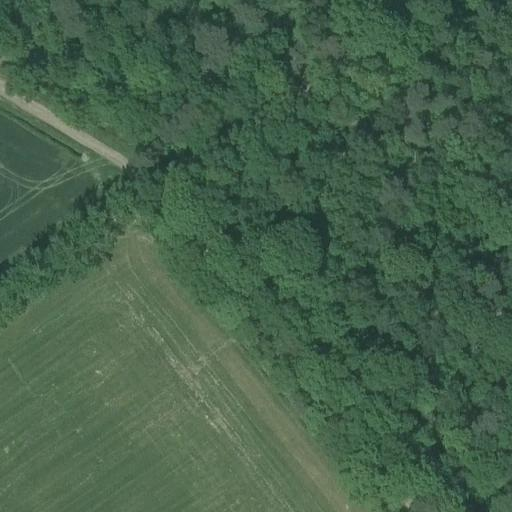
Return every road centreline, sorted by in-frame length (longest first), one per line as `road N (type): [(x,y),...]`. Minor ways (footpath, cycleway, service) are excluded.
road 1 (track): [(156,190),(410,511)]
road 2 (track): [(156,190),(412,0)]
road 3 (track): [(0,294),(156,190)]
road 4 (track): [(0,94),(156,190)]
